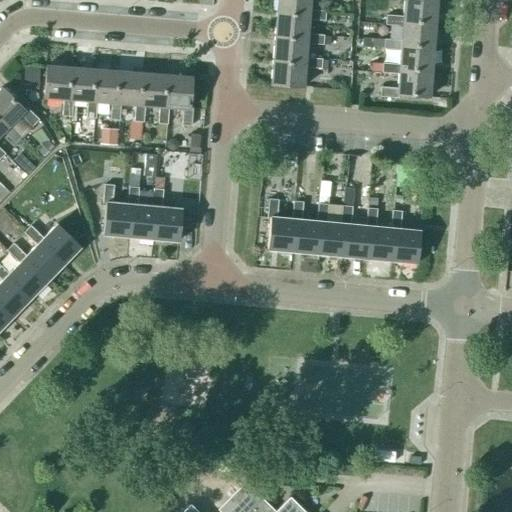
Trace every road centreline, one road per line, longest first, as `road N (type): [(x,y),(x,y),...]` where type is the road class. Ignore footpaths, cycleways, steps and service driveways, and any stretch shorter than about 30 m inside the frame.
road 1 (residential): [(205,282),(461,306)]
road 2 (residential): [(476,134),(223,111)]
road 3 (residential): [(0,386),(102,284),(205,282)]
road 4 (residential): [(0,30),(17,22),(229,40)]
road 5 (tertiary): [(461,306),(476,134)]
road 6 (residential): [(205,282),(223,111)]
